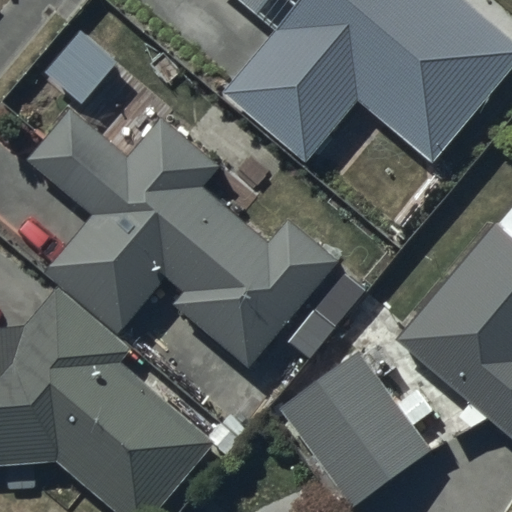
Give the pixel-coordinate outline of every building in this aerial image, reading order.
[(232,0),(277,38),(224,99),(309,172),(362,110),(432,169),(511,75),(511,46),(457,0),(232,0)] [(185,282),(173,295),(253,361),(343,253),(289,209),(270,232),(207,181),(226,157),(165,107),(130,149),(73,102),(31,152),(95,205),(48,262),(124,325),(170,269),(185,282)] [(402,347),(511,440),(511,237),(502,229),(402,347)] [(0,478),(59,474),(104,511),(162,511),(186,483),(181,478),(217,435),(123,356),(134,344),(59,281),(29,317),(36,323),(35,325),(34,327),(33,329),(31,330),(30,332),(29,334),(27,335),(26,337),(24,338),(23,339),(21,341),(19,342),(17,343),(16,344),(14,344),(12,345),(10,346),(8,347),(6,347),(4,347),(2,348),(0,347),(0,478)] [(367,511),(435,464),(364,367),(286,423),(350,511),(367,511)]
